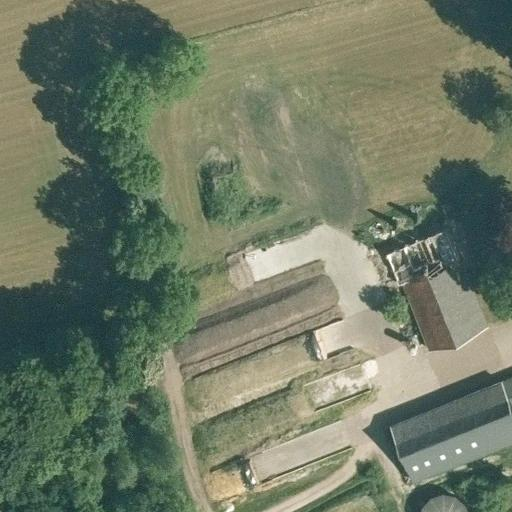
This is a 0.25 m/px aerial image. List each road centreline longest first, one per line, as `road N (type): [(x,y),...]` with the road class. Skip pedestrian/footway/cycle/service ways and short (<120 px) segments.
road 1 (track): [(0,352),(130,319),(209,511)]
road 2 (track): [(281,511),(354,474),(388,394),(511,336)]
